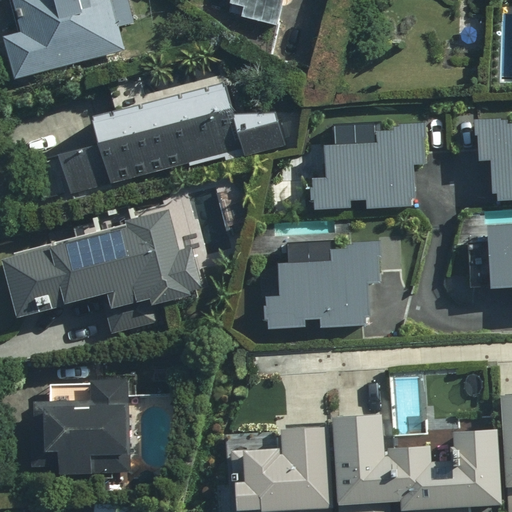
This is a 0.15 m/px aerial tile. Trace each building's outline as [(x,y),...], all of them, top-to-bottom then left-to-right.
[(17,0),(25,33),(7,38),(16,76),(129,50),(123,26),(139,23),(134,0),(17,0)] [(287,26),(293,0),(238,0),(236,14),(287,26)] [(150,105),(146,89),(122,95),(126,111),(98,118),(103,140),(70,149),(81,194),(244,152),(246,160),(295,147),(283,101),(239,112),(231,84),(150,105)] [(511,197),(511,116),(481,118),(483,159),(497,158),(499,190),(507,189),(507,198),(511,197)] [(384,142),(334,142),(334,178),(320,178),(320,207),(359,207),(359,201),(370,201),(370,208),(422,208),(422,165),(430,165),(430,124),(384,124),(384,142)] [(183,250),(171,209),(11,256),(28,316),(118,290),(123,307),(111,310),(118,335),(175,318),(171,304),(217,291),(203,245),(183,250)] [(511,220),(498,221),(499,285),(511,284),(511,220)] [(390,240),(337,241),(292,241),(292,262),(287,262),(287,297),(270,298),(270,325),(314,325),(314,319),(330,318),(330,326),(378,325),(377,284),(390,283),(390,240)] [(209,355),(184,357),(185,375),(210,373),(209,355)] [(96,396),(37,394),(35,462),(66,463),(65,473),(134,476),(137,381),(97,380),(96,396)] [(343,508),(343,511),(394,511),(394,505),(405,504),(405,511),(476,511),(476,507),(511,505),(507,429),(458,431),(460,458),(438,459),(437,446),(395,448),(393,416),(339,418),(340,427),(343,508)] [(343,508),(340,427),(287,430),(288,447),(257,449),(258,491),(245,491),(245,511),(337,511),(337,508),(343,508)]
